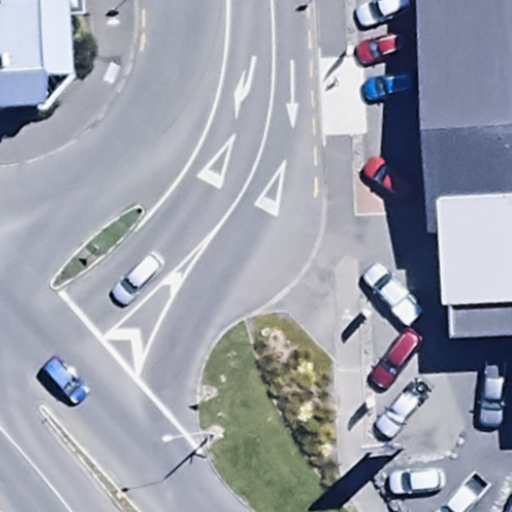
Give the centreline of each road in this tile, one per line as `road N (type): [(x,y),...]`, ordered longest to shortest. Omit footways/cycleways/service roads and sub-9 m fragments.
road 1 (tertiary): [(218,0),(221,54),(182,178),(0,358)]
road 2 (tertiary): [(0,363),(69,436),(121,511)]
